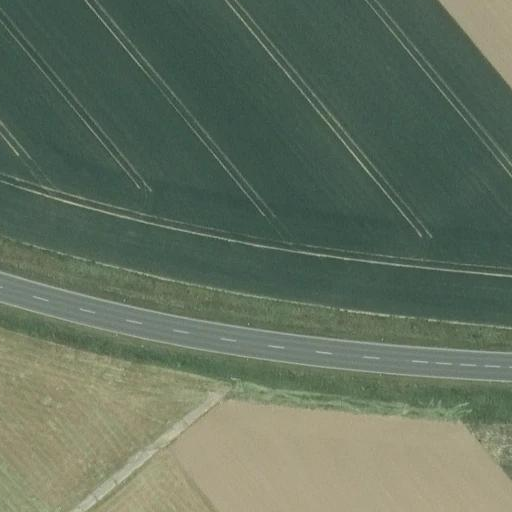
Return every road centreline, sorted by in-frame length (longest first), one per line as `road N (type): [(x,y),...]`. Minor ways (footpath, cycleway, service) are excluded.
road 1 (secondary): [(511,366),(252,345),(0,283)]
road 2 (track): [(220,394),(78,511)]
